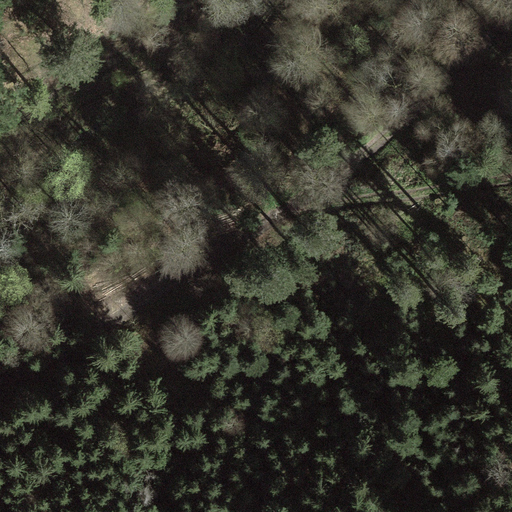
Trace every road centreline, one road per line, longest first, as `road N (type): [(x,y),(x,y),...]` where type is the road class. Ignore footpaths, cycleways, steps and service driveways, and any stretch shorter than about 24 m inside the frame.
road 1 (track): [(0,382),(196,270),(310,193),(511,20)]
road 2 (track): [(0,123),(148,44),(187,0)]
